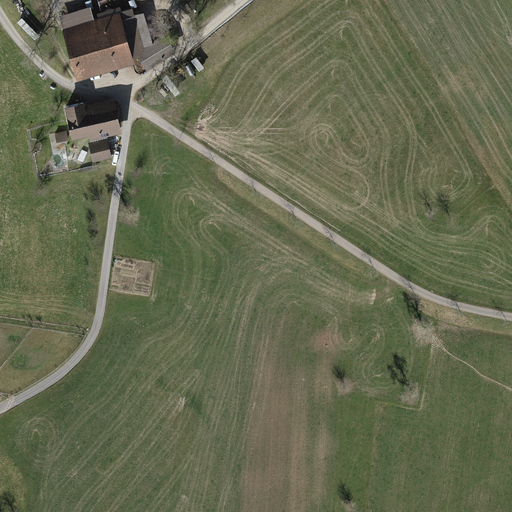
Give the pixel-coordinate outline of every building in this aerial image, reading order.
[(133,6),(63,27),(77,78),(136,62),(134,54),(138,53),(143,52),(145,46),(144,45),(133,6)] [(144,45),(145,46),(143,52),(138,53),(147,67),(177,50),(166,32),(144,45)] [(84,99),(65,103),(73,137),(89,133),(91,138),(123,131),(115,97),(85,103),(84,99)] [(67,130),(55,132),(57,141),(69,139),(67,130)] [(113,156),(108,137),(89,141),(93,161),(113,156)]
